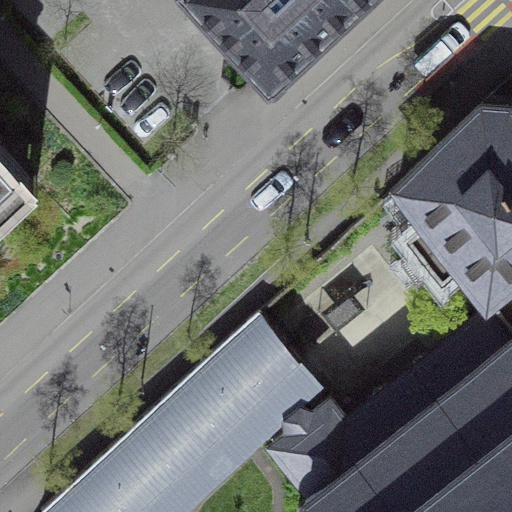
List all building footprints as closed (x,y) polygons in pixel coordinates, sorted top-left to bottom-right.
[(202,0),(268,71),(270,70),(272,72),(284,62),(283,61),(349,0),(202,0)] [(487,296),(489,294),(511,276),(511,109),(508,103),(506,105),(483,103),(482,101),(398,180),(401,184),(400,184),(424,214),(405,229),(442,276),(461,262),(487,296)] [(0,211),(32,182),(33,184),(37,180),(36,178),(36,176),(37,175),(33,170),(32,172),(0,137),(0,211)] [(511,511),(511,276),(489,294),(493,298),(346,414),(330,394),(313,407),(312,406),(310,405),(308,404),(304,403),(301,403),(298,404),(295,405),(292,407),(290,409),(289,412),(288,414),(287,416),(287,418),(287,420),(287,422),(287,423),(288,425),(289,426),(272,439),(289,461),(309,485),(306,487),(309,492),(305,495),(302,500),(299,505),(298,510),(297,511),(511,511)] [(260,305),(41,507),(47,511),(48,511),(157,511),(204,470),(312,370),(300,358),(301,357),(260,305)]
